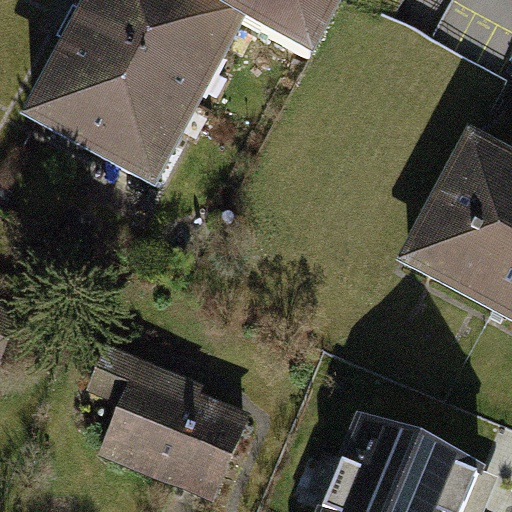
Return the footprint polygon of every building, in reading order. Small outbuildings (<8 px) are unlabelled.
[(181,29),(192,8),(177,0),(99,0),(22,145),(154,216),(238,59),(181,29)] [(196,0),(192,8),(181,29),(238,59),(314,100),(367,0),(196,0)] [(511,341),(511,168),(468,145),(396,280),(511,341)] [(243,420),(100,367),(66,457),(209,510),(243,420)] [(468,511),(485,472),(362,422),(324,511),(468,511)]
